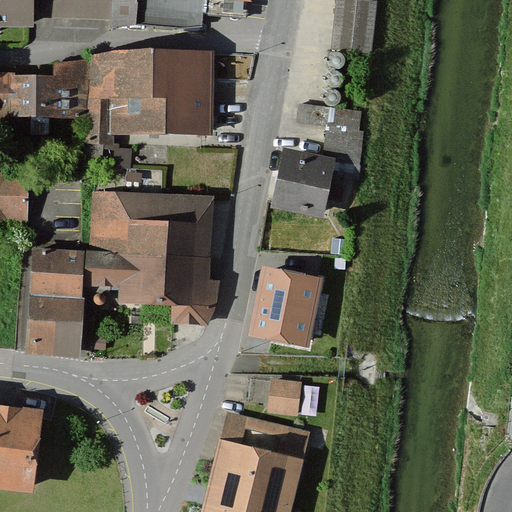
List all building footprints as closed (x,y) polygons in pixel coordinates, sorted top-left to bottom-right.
[(32,0),(0,0),(0,27),(32,28),(32,0)] [(112,19),(112,0),(41,0),(41,17),(112,19)] [(112,0),(112,19),(112,33),(137,34),(137,26),(206,27),(206,0),(256,2),(256,0),(112,0)] [(380,2),(349,0),(339,0),(336,48),(377,51),(380,2)] [(340,67),(341,65),(342,61),(340,56),(336,54),(335,54),(330,56),(328,61),(328,65),(330,67),(335,69),(340,67)] [(115,55),(95,60),(88,166),(101,167),(101,155),(110,155),(110,139),(214,141),(216,57),(115,55)] [(83,122),(86,64),(56,70),(55,82),(0,82),(0,116),(59,116),(60,123),(83,122)] [(364,113),(300,106),(298,126),(328,129),(327,140),(366,144),(367,133),(362,133),(364,113)] [(366,144),(327,140),(324,160),(286,156),(276,202),(330,213),(338,173),(362,174),(366,144)] [(30,172),(0,171),(0,219),(28,220),(30,172)] [(92,252),(205,257),(207,201),(95,195),(92,252)] [(86,253),(36,250),(30,351),(80,354),(86,253)] [(212,307),(216,283),(205,283),(205,257),(92,252),(88,294),(94,300),(96,306),(104,307),(108,302),(106,296),(98,295),(98,288),(121,289),(120,308),(174,308),(175,327),(204,327),(212,307)] [(265,271),(251,340),(305,350),(318,282),(265,271)] [(300,379),(272,377),(269,408),(296,410),(300,379)] [(320,410),(320,383),(307,383),(306,409),(320,410)] [(0,486),(30,490),(39,416),(0,411),(0,486)] [(289,511),(308,433),(231,415),(207,511),(289,511)]
